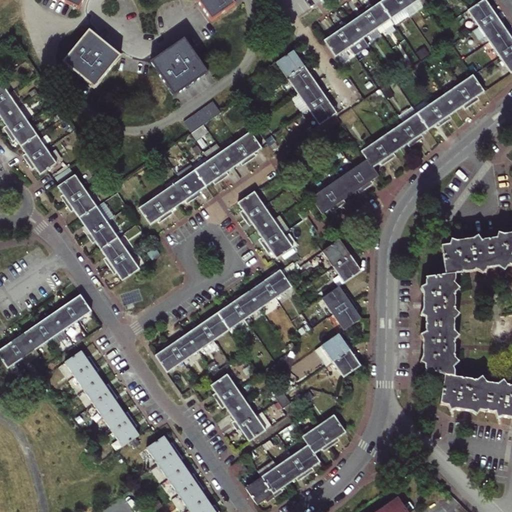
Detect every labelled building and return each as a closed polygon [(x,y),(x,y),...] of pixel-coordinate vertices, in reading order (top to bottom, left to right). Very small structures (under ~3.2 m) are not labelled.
[(81,0),(58,0),(78,9),(81,0)] [(199,0),(197,2),(210,21),(233,5),(229,0),(199,0)] [(390,21),(404,11),(396,0),(383,0),(378,4),(390,21)] [(396,0),(404,11),(418,2),(417,0),(396,0)] [(423,8),(434,0),(421,0),(418,2),(423,8)] [(483,0),(466,12),(477,27),(496,14),(493,10),(491,11),(483,0)] [(390,21),(378,4),(369,10),(367,8),(363,11),(377,31),(380,35),(393,26),(390,21)] [(363,40),(377,31),(363,11),(358,14),(360,16),(351,23),(363,40)] [(393,26),(395,28),(409,19),(404,11),(390,21),(393,26)] [(440,19),(445,26),(451,22),(446,14),(440,19)] [(500,20),(496,14),(477,27),(488,44),(505,32),(498,21),(500,20)] [(349,49),(363,40),(351,23),(342,29),(340,27),(335,29),(349,49)] [(323,42),(335,59),(349,49),(335,29),(331,33),(332,36),(323,42)] [(119,56),(99,41),(88,32),(62,64),(83,81),(93,89),(119,56)] [(511,41),(511,42),(505,32),(488,44),(498,59),(511,49),(511,41)] [(184,40),(169,50),(163,54),(150,63),(174,97),(206,73),(184,40)] [(349,49),(354,57),(368,47),(363,40),(349,49)] [(511,49),(498,59),(509,74),(511,71),(511,49)] [(300,63),(297,59),(293,52),(276,64),(286,80),(306,66),(303,61),(300,63)] [(286,80),(297,95),(314,83),(307,74),(310,72),(306,66),(286,80)] [(482,93),(471,77),(458,86),(471,105),(474,103),(472,100),(482,93)] [(314,83),(297,95),(308,111),(327,97),(324,92),(321,94),(314,83)] [(471,105),(458,86),(444,96),(455,112),(465,105),(467,108),(471,105)] [(0,118),(1,120),(17,109),(8,95),(0,100),(0,118)] [(444,96),(430,105),(443,124),(446,122),(444,119),(455,112),(444,96)] [(308,111),(318,127),(336,115),(329,105),(331,103),(327,97),(308,111)] [(219,114),(211,102),(182,122),(190,134),(219,114)] [(439,127),(443,124),(430,105),(416,114),(427,131),(436,124),(439,127)] [(6,135),(26,122),(17,109),(1,120),(6,128),(3,130),(6,135)] [(417,138),(427,131),(416,114),(402,124),(416,143),(419,141),(417,138)] [(35,136),(26,122),(6,135),(10,140),(13,138),(19,147),(35,136)] [(411,147),(416,143),(402,124),(388,134),(399,150),(409,144),(411,147)] [(173,130),(138,143),(144,157),(178,144),(173,130)] [(260,150),(249,134),(235,143),(248,162),(253,159),(251,156),(260,150)] [(390,156),(399,150),(388,134),(374,143),(388,163),(392,160),(390,156)] [(45,150),(35,136),(19,147),(25,156),(22,158),(25,163),(45,150)] [(235,143),(222,152),(233,169),(242,163),(244,165),(248,162),(235,143)] [(388,163),(374,143),(360,153),(366,161),(371,169),(382,162),(384,165),(388,163)] [(210,157),(220,150),(217,145),(207,152),(210,157)] [(54,165),(45,150),(25,163),(28,168),(32,165),(38,176),(54,165)] [(208,162),(221,181),(226,178),(224,175),(233,169),(222,152),(208,162)] [(367,183),(377,177),(371,169),(366,161),(352,170),(365,189),(369,186),(367,183)] [(216,184),(221,181),(208,162),(194,171),(205,188),(215,181),(216,184)] [(365,189),(352,170),(338,180),(349,196),(359,189),(361,192),(365,189)] [(205,188),(194,171),(180,181),(193,200),(199,196),(197,194),(205,188)] [(62,200),(65,205),(85,192),(74,176),(58,188),(65,198),(62,200)] [(340,202),(349,196),(338,180),(324,189),(337,208),(342,205),(340,202)] [(189,203),(193,200),(180,181),(166,191),(177,207),(187,200),(189,203)] [(333,211),(337,208),(324,189),(310,199),(321,216),(331,208),(333,211)] [(152,200),(165,219),(171,216),(169,213),(177,207),(166,191),(152,200)] [(71,208),(79,219),(96,208),(85,192),(65,205),(69,210),(71,208)] [(243,220),(263,207),(253,193),(236,204),(243,213),(240,215),(243,220)] [(161,222),(165,219),(152,200),(138,210),(149,226),(159,220),(161,222)] [(121,202),(113,208),(118,216),(126,210),(121,202)] [(249,222),(256,232),(272,221),(263,207),(243,220),(246,224),(249,222)] [(87,237),(106,224),(114,218),(118,216),(113,208),(101,216),(96,208),(79,219),(86,230),(83,232),(87,237)] [(114,218),(106,224),(117,239),(125,233),(114,218)] [(272,221),(256,232),(261,240),(258,242),(262,248),(282,234),(272,221)] [(93,240),(100,250),(117,239),(106,224),(87,237),(90,242),(93,240)] [(511,233),(501,235),(497,233),(495,238),(480,241),(477,236),(472,239),(456,242),(450,240),(449,245),(440,246),(443,275),(424,277),(424,285),(419,288),(422,293),(422,309),(419,315),(424,317),(424,332),(419,335),(422,340),(422,358),(419,362),(423,364),(423,372),(443,375),(439,404),(447,405),(449,411),(455,409),(471,412),(475,415),(479,411),(494,413),(496,418),(503,416),(511,417),(511,386),(506,386),(502,380),(496,384),(484,382),(481,377),(475,381),(453,377),(452,368),(457,362),(453,358),(453,342),(458,337),(453,332),(453,320),(458,315),(454,311),(454,292),(458,288),(453,283),(454,274),(477,271),(482,274),(485,269),(497,268),(502,272),(506,266),(511,265),(511,233)] [(291,248),(282,234),(262,248),(265,252),(268,249),(275,259),(291,248)] [(107,268),(127,254),(117,239),(100,250),(107,261),(104,263),(107,268)] [(338,241),(321,252),(332,268),(351,255),(349,251),(346,252),(338,241)] [(138,271),(127,254),(107,268),(111,273),(114,271),(121,282),(138,271)] [(355,260),(351,255),(332,268),(343,284),(360,272),(353,262),(355,260)] [(262,279),(276,299),(291,289),(278,270),(270,276),(268,274),(262,279)] [(258,285),(248,292),(260,310),(276,299),(262,279),(257,283),(258,285)] [(321,299),(332,315),(351,302),(348,297),(346,298),(338,287),(321,299)] [(260,310),(248,292),(240,298),(237,300),(236,297),(231,301),(244,321),(260,310)] [(70,299),(65,302),(78,321),(92,312),(81,296),(71,302),(70,299)] [(229,331),(244,321),(231,301),(226,304),(228,306),(217,314),(229,331)] [(78,321),(65,302),(61,305),(63,308),(53,315),(64,331),(78,321)] [(355,308),(351,302),(332,315),(343,331),(360,320),(353,309),(355,308)] [(214,342),(229,331),(217,314),(209,319),(206,321),(205,318),(200,322),(214,342)] [(64,331),(53,315),(44,321),(42,318),(37,321),(51,341),(64,331)] [(35,327),(25,333),(37,350),(51,341),(37,321),(33,324),(35,327)] [(214,342),(200,322),(195,325),(197,328),(186,335),(198,353),(214,342)] [(37,350),(25,333),(16,340),(15,337),(10,340),(23,359),(37,350)] [(175,339),(169,343),(182,364),(198,353),(186,335),(179,340),(176,342),(175,339)] [(345,346),(338,335),(320,347),(315,350),(326,366),(331,363),(351,349),(348,344),(345,346)] [(23,359),(10,340),(5,343),(7,346),(0,350),(0,356),(9,369),(23,359)] [(182,364),(169,343),(164,346),(166,349),(155,357),(167,374),(182,364)] [(331,363),(342,379),(360,367),(352,356),(355,354),(351,349),(331,363)] [(75,377),(95,364),(92,360),(89,361),(83,352),(66,363),(75,377)] [(244,379),(254,373),(247,363),(237,370),(244,379)] [(75,377),(85,391),(102,379),(95,370),(98,368),(95,364),(75,377)] [(217,403),(236,390),(244,385),(239,379),(232,383),(227,376),(211,388),(217,397),(214,399),(217,403)] [(94,405),(114,392),(111,387),(108,389),(102,379),(85,391),(94,405)] [(223,406),(230,415),(246,404),(236,390),(217,403),(220,408),(223,406)] [(94,405),(104,419),(121,407),(114,398),(117,396),(114,392),(94,405)] [(282,410),(290,405),(282,392),(274,398),(282,410)] [(255,418),(246,404),(230,415),(236,424),(233,426),(236,431),(255,418)] [(104,419),(114,432),(133,419),(130,415),(127,417),(121,407),(104,419)] [(271,428),(261,414),(255,418),(236,431),(239,435),(242,433),(248,443),(271,428)] [(345,434),(333,416),(317,427),(331,447),(336,444),(335,441),(345,434)] [(114,432),(123,447),(139,436),(133,426),(136,424),(133,419),(114,432)] [(302,438),(313,430),(308,423),(297,431),(302,438)] [(302,438),(307,446),(314,456),(323,449),(325,451),(331,447),(317,427),(313,430),(302,438)] [(149,449),(160,465),(180,451),(176,446),(173,448),(166,437),(149,449)] [(262,474),(298,449),(296,445),(259,470),(262,474)] [(292,457),(305,477),(311,473),(309,470),(319,464),(314,456),(307,446),(292,457)] [(170,480),(187,468),(180,458),(183,456),(180,451),(160,465),(170,480)] [(305,477),(292,457),(276,467),(288,485),(299,477),(301,480),(305,477)] [(244,470),(239,462),(230,467),(236,476),(244,470)] [(288,485),(276,467),(261,478),(275,499),(280,496),(277,492),(288,485)] [(170,480),(181,496),(201,482),(197,477),(194,479),(187,468),(170,480)] [(245,489),(257,506),(268,498),(270,502),(275,499),(261,478),(254,468),(247,473),(253,482),(245,489)] [(191,511),(208,499),(201,489),(204,487),(201,482),(181,496),(191,511)] [(191,511),(221,511),(218,508),(215,510),(208,499),(191,511)] [(405,511),(398,501),(382,511),(405,511)]
